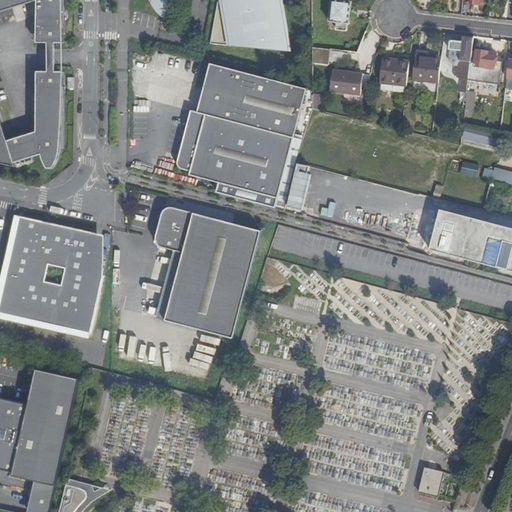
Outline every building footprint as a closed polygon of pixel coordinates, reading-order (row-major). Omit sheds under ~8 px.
[(64,28),(64,0),(0,0),(0,160),(13,162),(14,166),(40,154),(41,158),(44,165),(46,168),(50,168),(51,169),(56,160),(57,155),(59,148),(62,148),(64,87),(62,86),(63,79),(62,75),(59,72),(56,72),(39,71),(39,86),(36,86),(35,131),(6,140),(0,120),(0,11),(37,1),(36,27),(39,28),(39,42),(55,43),(58,42),(61,39),(62,37),(62,28),(64,28)] [(218,0),(211,44),(253,48),(252,45),(260,46),(261,49),(289,52),(280,0),(218,0)] [(350,25),(352,2),(334,0),(332,0),(330,22),(338,23),(338,30),(348,32),(349,24),(350,25)] [(461,92),(467,93),(469,81),(472,51),(474,37),(462,36),(461,42),(450,41),(449,49),(458,50),(458,51),(460,52),(459,68),(456,68),(455,76),(458,76),(457,78),(462,78),(461,92)] [(314,63),(331,64),(332,49),(314,48),(314,63)] [(344,61),(345,50),(333,49),(332,60),(344,61)] [(472,51),(469,81),(500,85),(503,62),(495,61),(496,54),(472,51)] [(415,80),(439,83),(442,60),(427,58),(428,53),(418,52),(415,80)] [(381,84),(407,87),(410,65),(394,63),(394,60),(384,59),(381,84)] [(293,138),(306,92),(210,65),(197,112),(293,138)] [(372,76),(364,75),(334,71),(331,92),(361,96),(363,89),(370,90),(372,76)] [(312,110),(317,111),(321,94),(314,93),(313,94),(313,100),(313,108),(312,110)] [(467,93),(465,110),(472,111),(473,102),(471,101),(472,93),(467,93)] [(292,142),(293,138),(197,112),(192,129),(186,127),(177,158),(176,163),(176,165),(177,168),(178,169),(179,170),(185,172),(188,173),(187,176),(276,201),(292,142)] [(500,136),(464,129),(463,137),(498,146),(500,136)] [(462,173),(477,177),(481,165),(465,161),(462,173)] [(234,340),(263,232),(201,216),(176,209),(174,208),(170,209),(168,210),(165,212),(164,214),(158,236),(158,241),(159,243),(161,246),(163,248),(185,254),(166,321),(234,340)] [(511,227),(441,209),(430,250),(511,271),(511,227)] [(0,314),(91,335),(101,289),(81,284),(92,233),(32,219),(18,229),(0,307),(0,314)] [(388,226),(386,232),(400,236),(402,230),(388,226)] [(50,511),(80,379),(40,370),(33,405),(0,397),(0,468),(13,472),(12,476),(39,482),(32,511),(50,511)] [(435,475),(425,473),(420,494),(439,499),(446,474),(436,472),(435,475)] [(66,484),(59,511),(72,511),(74,510),(77,508),(80,504),(82,502),(83,500),(85,496),(85,493),(85,491),(84,490),(83,490),(83,489),(81,488),(66,484)]
